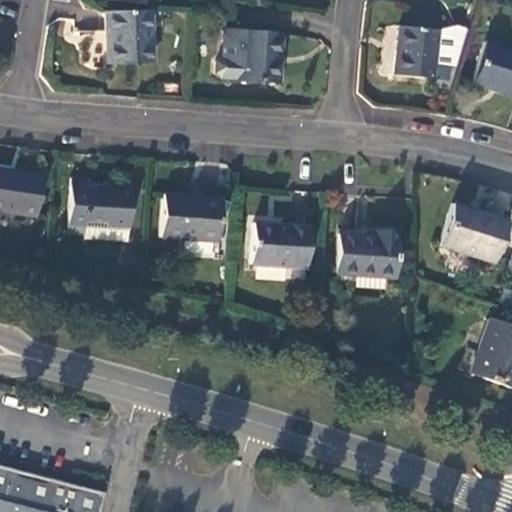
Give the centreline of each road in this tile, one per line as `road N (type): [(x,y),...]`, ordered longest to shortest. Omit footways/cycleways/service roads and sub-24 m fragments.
road 1 (tertiary): [(511,509),(141,389)]
road 2 (residential): [(22,114),(338,139)]
road 3 (residential): [(338,139),(511,171)]
road 4 (tertiary): [(141,389),(0,353)]
road 5 (residential): [(338,139),(352,0)]
road 6 (unclassified): [(117,511),(141,389)]
